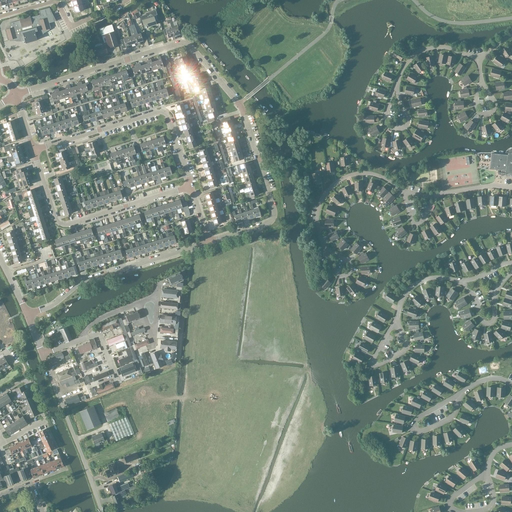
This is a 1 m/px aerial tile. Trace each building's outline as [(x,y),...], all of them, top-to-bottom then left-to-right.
[(81,4),(74,6),(75,12),(83,10),(82,5),(86,4),(85,2),(81,3),(81,4)] [(49,29),(50,29),(49,23),(56,21),(49,8),(39,11),(40,15),(30,18),(30,17),(19,19),(19,21),(10,23),(10,26),(6,29),(5,30),(8,41),(10,40),(10,41),(25,41),(26,42),(37,39),(36,38),(49,30),(49,29)] [(146,15),(141,17),(144,28),(157,24),(155,18),(158,17),(156,10),(145,13),(146,15)] [(172,23),(171,19),(169,20),(170,23),(171,28),(172,29),(175,39),(177,38),(177,36),(180,35),(179,32),(182,31),(180,24),(177,25),(176,21),(172,23)] [(133,21),(131,22),(131,24),(132,25),(132,26),(132,25),(133,29),(135,35),(138,45),(140,45),(139,42),(143,41),(141,34),(137,35),(135,28),(134,25),(133,21)] [(132,36),(129,37),(131,45),(135,44),(136,46),(138,45),(135,35),(132,26),(132,25),(129,26),(132,36)] [(175,39),(172,29),(171,28),(166,29),(163,30),(165,36),(167,35),(168,38),(172,37),(173,40),(175,39)] [(118,45),(114,32),(105,35),(108,48),(118,45)] [(123,39),(119,40),(122,49),(126,47),(126,49),(129,48),(128,46),(131,45),(129,37),(123,39)] [(95,48),(94,49),(96,55),(102,53),(102,54),(107,52),(105,45),(103,46),(103,45),(102,45),(101,44),(100,44),(97,45),(96,46),(95,47),(95,48)] [(507,47),(502,51),(503,52),(503,53),(504,54),(506,57),(508,56),(509,57),(511,56),(510,54),(511,54),(507,47)] [(401,61),(404,55),(397,51),(397,52),(395,52),(394,54),(395,55),(394,57),(397,58),(397,59),(399,59),(401,61)] [(158,60),(155,61),(157,69),(163,67),(166,66),(163,59),(161,60),(160,57),(158,58),(158,60)] [(179,65),(188,62),(187,59),(188,59),(187,57),(186,57),(177,60),(174,61),(175,64),(176,66),(179,65)] [(501,67),(504,62),(497,57),(494,62),(496,64),(498,65),(501,67)] [(152,71),(157,69),(155,61),(152,63),(151,60),(149,61),(152,71)] [(144,65),(146,72),(147,75),(153,74),(152,71),(149,61),(146,61),(147,64),(144,65)] [(179,65),(180,67),(177,68),(177,71),(180,70),(190,67),(189,64),(189,62),(188,62),(179,65)] [(419,72),(424,69),(419,62),(414,66),(416,68),(415,68),(417,69),(419,72)] [(140,74),(137,64),(135,65),(136,68),(132,69),(134,76),(140,74)] [(140,64),(137,64),(140,74),(146,72),(144,65),(140,66),(140,64)] [(465,68),(460,64),(455,72),(460,75),(462,72),(464,71),(463,70),(465,68)] [(190,67),(180,70),(181,72),(178,73),(179,75),(182,74),(191,71),(190,69),(191,68),(190,67)] [(499,78),(501,72),(492,70),(491,76),(494,76),(494,77),(496,77),(499,78)] [(126,71),(120,72),(124,85),(127,84),(126,81),(125,81),(125,79),(129,78),(126,71)] [(183,80),(190,77),(193,77),(192,76),(193,76),(192,73),(193,73),(192,71),(191,71),(182,74),(183,80)] [(124,85),(120,72),(115,74),(117,82),(121,80),(121,82),(122,86),(124,85)] [(393,76),(385,73),(383,79),(386,80),(386,81),(388,81),(390,82),(393,76)] [(117,82),(115,74),(109,76),(113,89),(115,88),(114,84),(113,85),(113,83),(117,82)] [(199,74),(193,76),(192,76),(193,77),(190,77),(190,80),(187,81),(188,83),(191,82),(200,79),(199,76),(200,76),(199,74)] [(414,83),(417,78),(410,74),(407,79),(409,80),(409,81),(411,81),(414,83)] [(113,89),(109,76),(106,77),(106,76),(105,76),(103,76),(103,77),(103,78),(105,85),(109,84),(110,86),(109,86),(110,89),(113,89)] [(471,81),(468,76),(461,80),(463,82),(462,83),(462,85),(464,85),(465,85),(468,83),(470,83),(469,82),(471,81)] [(105,85),(103,78),(97,80),(101,92),(104,91),(102,88),(101,87),(105,85)] [(188,83),(187,83),(183,85),(185,89),(189,88),(202,84),(201,81),(202,81),(201,79),(200,79),(191,82),(188,83)] [(92,84),(89,85),(91,92),(94,91),(95,94),(99,93),(101,92),(97,80),(91,82),(92,84)] [(157,87),(159,91),(160,91),(162,98),(168,96),(166,89),(161,90),(160,86),(163,85),(162,80),(156,82),(157,87)] [(496,91),(505,89),(504,81),(495,83),(496,91)] [(79,83),(82,93),(82,94),(85,93),(84,92),(88,91),(88,93),(91,92),(89,85),(86,86),(85,83),(82,84),(81,82),(79,83)] [(76,94),(82,93),(79,83),(76,83),(77,86),(74,87),(76,94)] [(203,84),(202,84),(189,88),(190,93),(200,90),(203,89),(204,89),(202,86),(203,86),(203,84)] [(70,96),(67,86),(65,87),(66,90),(62,91),(65,98),(68,97),(68,99),(71,98),(70,96)] [(70,86),(67,86),(70,96),(71,98),(73,97),(73,95),(76,94),(74,87),(70,88),(70,86)] [(199,96),(202,95),(211,92),(210,89),(211,88),(210,87),(209,87),(204,89),(203,89),(200,90),(201,93),(199,94),(199,96)] [(152,88),(153,93),(154,92),(156,100),(162,98),(160,91),(159,91),(155,92),(154,88),(152,88)] [(58,89),(56,90),(59,100),(60,103),(65,101),(65,98),(62,91),(59,92),(58,89)] [(381,97),(383,98),(385,92),(377,89),(377,90),(375,91),(375,92),(376,93),(376,95),(379,96),(379,97),(381,97)] [(59,100),(56,90),(54,91),(54,93),(51,94),(53,102),(56,101),(57,104),(60,103),(59,100)] [(145,90),(147,95),(148,94),(150,102),(156,100),(154,92),(153,93),(149,94),(148,90),(145,90)] [(144,104),(150,102),(148,94),(147,95),(143,96),(142,92),(140,92),(141,96),(142,96),(144,104)] [(136,94),(134,94),(132,95),(133,98),(134,97),(135,98),(136,98),(138,106),(144,104),(142,96),(141,96),(137,97),(136,94)] [(136,98),(135,98),(131,99),(130,95),(127,96),(129,100),(130,100),(132,107),(138,106),(136,98)] [(213,97),(203,100),(202,100),(204,105),(205,104),(214,101),(213,98),(214,98),(214,96),(213,97)] [(32,107),(33,109),(43,106),(41,100),(34,103),(35,106),(32,107)] [(103,102),(104,105),(106,109),(109,117),(115,115),(113,107),(112,107),(108,109),(106,101),(103,102)] [(120,105),(119,101),(116,102),(118,106),(119,105),(121,113),(127,111),(126,107),(128,106),(127,103),(120,105)] [(185,110),(185,109),(184,105),(188,104),(187,102),(183,103),(183,104),(176,106),(178,112),(185,110)] [(119,105),(118,106),(114,107),(113,103),(110,103),(112,107),(113,107),(115,115),(121,113),(119,105)] [(375,110),(377,111),(379,105),(371,103),(369,109),(373,110),(375,110)] [(45,112),(43,106),(33,109),(34,112),(36,111),(38,115),(45,112)] [(98,107),(100,111),(103,119),(109,117),(106,109),(102,111),(101,106),(98,107)] [(217,106),(216,106),(206,109),(207,112),(204,113),(205,115),(208,114),(218,111),(217,108),(217,106)] [(193,107),(189,108),(185,109),(185,110),(178,112),(179,118),(187,116),(187,115),(191,114),(189,110),(190,110),(193,109),(193,107)] [(92,109),(94,113),(97,121),(103,119),(100,111),(96,112),(95,108),(92,109)] [(91,123),(97,121),(94,113),(90,114),(89,110),(86,111),(88,115),(91,123)] [(218,110),(218,111),(208,114),(209,117),(207,117),(208,123),(214,121),(213,117),(219,115),(218,113),(219,112),(218,110)] [(86,111),(80,113),(79,113),(82,123),(84,123),(85,124),(91,123),(88,115),(86,111)] [(467,118),(468,118),(465,112),(458,116),(461,122),(464,120),(466,119),(467,118)] [(191,114),(187,115),(187,116),(179,118),(181,124),(189,122),(189,121),(188,117),(192,116),(193,115),(195,114),(195,113),(191,114)] [(505,121),(508,123),(511,117),(504,113),(501,119),(503,120),(504,121),(505,121)] [(68,115),(69,119),(70,118),(72,126),(79,124),(76,116),(71,118),(70,114),(68,115)] [(49,116),(50,120),(51,124),(52,124),(54,132),(60,130),(58,122),(57,122),(53,124),(51,116),(49,116)] [(62,116),(63,120),(64,120),(66,128),(72,126),(70,118),(69,119),(66,120),(64,116),(62,116)] [(43,118),(44,122),(45,126),(46,126),(48,134),(54,132),(52,124),(51,124),(47,125),(45,117),(43,118)] [(222,123),(224,128),(233,125),(232,122),(233,122),(232,120),(230,121),(229,117),(220,120),(221,124),(222,123)] [(60,130),(66,128),(64,120),(63,120),(59,122),(58,118),(56,118),(57,122),(58,122),(60,130)] [(0,126),(0,132),(8,130),(8,129),(16,127),(14,120),(6,123),(8,128),(1,130),(0,126)] [(181,124),(183,131),(191,128),(191,127),(189,123),(194,122),(193,120),(189,121),(189,122),(181,124)] [(474,127),(476,124),(471,121),(466,128),(470,132),(473,129),(474,127)] [(496,129),(498,131),(503,128),(498,121),(493,125),(494,127),(495,129),(496,129)] [(46,126),(45,126),(42,127),(40,123),(38,124),(39,128),(40,128),(42,135),(48,134),(46,126)] [(195,126),(191,127),(191,128),(183,131),(185,137),(193,134),(192,133),(191,130),(195,128),(195,126)] [(18,133),(16,127),(8,129),(8,130),(9,134),(3,136),(4,138),(10,136),(10,135),(18,133)] [(379,132),(376,127),(369,130),(372,136),(375,134),(375,135),(377,133),(379,132)] [(421,141),(424,135),(416,131),(413,136),(416,138),(417,139),(418,139),(421,141)] [(197,132),(192,133),(193,134),(185,137),(187,143),(195,140),(195,139),(193,136),(197,134),(197,132)] [(10,135),(10,136),(11,140),(7,141),(8,143),(12,142),(12,141),(19,139),(18,133),(10,135)] [(163,137),(157,139),(161,151),(163,151),(162,147),(161,146),(165,144),(166,144),(167,146),(169,145),(167,139),(164,140),(163,137)] [(199,138),(195,139),(195,140),(187,143),(189,149),(197,146),(195,142),(199,140),(199,138)] [(409,138),(404,141),(405,143),(406,145),(408,148),(410,146),(411,147),(413,147),(413,145),(413,144),(409,138)] [(161,151),(157,139),(151,141),(154,148),(158,147),(158,149),(159,152),(161,151)] [(84,149),(85,151),(97,147),(96,145),(97,144),(97,143),(97,141),(96,140),(95,140),(91,141),(91,143),(88,143),(89,148),(88,148),(87,148),(84,149)] [(154,148),(151,141),(145,143),(149,155),(152,154),(151,151),(150,151),(150,149),(154,148)] [(149,155),(145,143),(140,145),(142,152),(146,150),(147,152),(146,152),(147,156),(149,155)] [(5,152),(9,151),(10,154),(21,151),(19,145),(11,147),(11,145),(4,147),(5,152)] [(98,150),(97,147),(85,151),(86,154),(89,153),(89,152),(90,151),(92,155),(90,156),(91,160),(97,157),(96,154),(99,153),(99,151),(99,150),(98,150)] [(132,155),(136,154),(139,153),(137,148),(134,149),(133,147),(128,148),(131,161),(134,160),(133,157),(132,157),(132,155)] [(208,155),(208,154),(207,150),(211,149),(210,147),(206,148),(206,149),(198,151),(200,157),(208,155)] [(71,149),(72,152),(69,153),(65,154),(64,151),(57,153),(58,157),(55,158),(56,160),(66,157),(70,156),(73,155),(74,155),(76,154),(74,148),(71,149)] [(128,148),(122,150),(124,158),(128,156),(129,158),(128,158),(129,161),(131,161),(128,148)] [(489,169),(490,169),(506,171),(506,174),(511,174),(511,149),(510,149),(509,150),(509,151),(508,152),(508,153),(505,152),(505,153),(508,153),(508,155),(491,153),(489,169)] [(124,158),(122,150),(116,152),(120,164),(122,164),(121,160),(120,161),(120,159),(124,158)] [(23,156),(21,151),(10,154),(11,157),(7,158),(8,160),(23,156)] [(217,151),(212,153),(208,154),(208,155),(200,157),(202,163),(210,161),(210,160),(208,156),(217,153),(217,151)] [(120,164),(116,152),(110,154),(111,157),(108,158),(110,164),(113,163),(112,161),(116,160),(117,162),(116,162),(117,165),(120,164)] [(242,154),(233,157),(234,162),(243,159),(242,156),(243,155),(242,154)] [(23,156),(8,160),(9,163),(14,161),(16,167),(24,164),(23,162),(24,161),(23,156)] [(60,162),(61,165),(68,163),(66,157),(56,160),(57,162),(60,162)] [(202,163),(204,169),(212,167),(212,166),(210,162),(215,161),(214,159),(210,160),(210,161),(202,163)] [(69,166),(68,163),(61,165),(62,168),(59,169),(60,172),(70,168),(72,167),(71,165),(69,166)] [(161,165),(162,169),(163,169),(166,176),(172,174),(169,167),(164,168),(163,164),(161,165)] [(216,165),(212,166),(212,167),(204,169),(206,175),(214,173),(214,172),(212,168),(217,167),(216,165)] [(250,165),(241,168),(238,169),(239,174),(242,173),(251,170),(250,167),(251,167),(250,165)] [(135,167),(138,177),(139,176),(141,184),(147,182),(145,175),(144,175),(141,176),(139,172),(137,166),(135,167)] [(155,167),(156,171),(157,171),(160,178),(166,176),(163,169),(162,169),(158,170),(157,166),(155,167)] [(16,174),(17,179),(29,176),(27,170),(24,171),(23,168),(13,172),(14,175),(16,174)] [(149,169),(150,173),(151,173),(154,180),(160,178),(157,171),(156,171),(152,172),(151,168),(149,169)] [(10,170),(6,171),(2,172),(4,178),(8,177),(7,174),(11,173),(10,170)] [(143,171),(144,175),(145,175),(147,182),(154,180),(151,173),(150,173),(147,174),(145,170),(143,171)] [(123,182),(127,181),(129,188),(135,186),(133,178),(132,179),(128,180),(127,176),(124,177),(123,171),(120,172),(123,182)] [(218,171),(214,172),(214,173),(206,175),(208,181),(216,179),(215,178),(214,174),(218,173),(218,171)] [(135,186),(141,184),(139,176),(138,177),(134,178),(133,174),(131,174),(132,179),(133,178),(135,186)] [(53,179),(55,185),(63,183),(63,182),(61,178),(66,177),(65,175),(60,176),(61,177),(53,179)] [(31,181),(29,176),(17,179),(19,185),(17,185),(18,188),(27,186),(26,183),(31,181)] [(220,177),(215,178),(216,179),(208,181),(210,187),(218,185),(216,180),(220,179),(220,177)] [(67,181),(63,182),(63,183),(55,185),(57,191),(65,189),(65,188),(63,184),(68,183),(67,181)] [(376,185),(370,182),(370,184),(369,184),(369,186),(367,190),(373,192),(376,185)] [(256,184),(255,184),(246,187),(248,192),(257,189),(256,186),(257,186),(256,184)] [(348,186),(342,189),(343,191),(344,193),(346,196),(348,195),(348,196),(350,196),(350,194),(351,194),(348,186)] [(69,187),(65,188),(65,189),(57,191),(59,197),(67,195),(66,194),(65,190),(69,189),(69,187)] [(114,188),(111,189),(113,193),(114,193),(116,200),(122,198),(121,195),(125,194),(123,187),(119,188),(120,191),(115,192),(114,188)] [(388,192),(384,187),(382,189),(381,189),(381,191),(378,193),(383,197),(388,192)] [(25,200),(29,198),(36,195),(34,189),(27,192),(28,196),(24,198),(25,200)] [(99,190),(99,193),(101,197),(102,196),(104,204),(110,202),(108,195),(107,195),(103,196),(101,189),(99,190)] [(258,189),(257,189),(248,192),(249,195),(246,196),(246,198),(249,197),(250,200),(255,199),(254,196),(259,194),(258,191),(258,189)] [(114,193),(113,193),(109,194),(108,190),(105,191),(107,195),(108,195),(110,202),(116,200),(114,193)] [(214,198),(214,197),(213,194),(217,192),(216,190),(212,191),(212,192),(205,194),(206,201),(214,198)] [(71,193),(66,194),(67,195),(59,197),(61,203),(69,201),(68,200),(67,196),(71,195),(71,193)] [(392,200),(394,198),(394,197),(390,193),(384,200),(385,201),(384,202),(386,203),(386,202),(388,204),(391,201),(392,200)] [(93,194),(95,199),(95,198),(98,206),(104,204),(102,196),(101,197),(97,198),(96,194),(93,194)] [(38,201),(36,195),(29,198),(30,202),(26,204),(27,206),(31,205),(30,204),(38,201)] [(336,195),(332,199),(334,201),(333,201),(335,202),(338,205),(342,200),(336,195)] [(87,196),(89,201),(89,200),(92,208),(98,206),(95,198),(95,199),(91,200),(90,196),(87,196)] [(206,201),(208,207),(216,204),(216,203),(220,202),(218,196),(214,197),(214,198),(206,201)] [(79,197),(72,199),(68,200),(69,201),(61,203),(63,210),(70,207),(70,206),(69,202),(76,200),(77,204),(80,203),(79,197)] [(86,210),(92,208),(89,200),(89,201),(85,202),(84,197),(81,198),(83,203),(83,202),(86,210)] [(180,200),(174,202),(176,210),(177,210),(181,208),(182,213),(184,212),(183,207),(182,208),(180,200)] [(40,207),(38,201),(30,204),(31,205),(32,208),(28,210),(28,212),(33,211),(32,210),(40,207)] [(252,205),(251,201),(248,202),(250,206),(251,210),(252,210),(255,218),(261,216),(258,208),(253,210),(252,205)] [(176,210),(174,202),(168,204),(170,212),(171,212),(175,210),(176,215),(178,214),(177,210),(176,210)] [(222,208),(220,202),(216,203),(216,204),(208,207),(210,213),(218,210),(222,208)] [(458,212),(464,211),(461,202),(455,204),(456,207),(455,207),(457,209),(458,212)] [(170,212),(168,204),(162,206),(164,214),(165,214),(169,212),(170,216),(172,216),(171,212),(170,212)] [(74,205),(70,206),(70,207),(63,210),(65,216),(73,213),(71,208),(75,207),(74,205)] [(164,214),(162,206),(156,208),(158,216),(159,215),(163,214),(164,218),(166,218),(165,214),(164,214)] [(328,206),(326,212),(329,213),(329,214),(331,214),(334,215),(337,210),(328,206)] [(390,210),(393,215),(396,213),(398,213),(398,212),(400,211),(396,206),(390,210)] [(42,213),(40,207),(32,210),(33,211),(34,214),(30,216),(30,218),(34,216),(42,213)] [(244,208),(245,212),(246,212),(248,220),(255,218),(252,210),(251,210),(247,211),(246,207),(244,208)] [(447,213),(448,216),(454,215),(452,207),(446,209),(447,211),(447,213)] [(158,216),(156,208),(150,210),(152,218),(153,217),(157,216),(158,220),(160,220),(159,215),(158,216)] [(224,214),(222,208),(218,210),(210,213),(212,219),(220,216),(219,215),(224,214)] [(238,210),(239,214),(240,214),(242,221),(248,220),(246,212),(245,212),(241,213),(240,209),(238,210)] [(152,218),(150,210),(143,212),(146,220),(151,218),(152,222),(154,221),(153,217),(152,218)] [(236,223),(242,221),(240,214),(239,214),(235,215),(234,211),(232,212),(233,216),(234,216),(236,223)] [(44,219),(42,213),(34,216),(36,220),(32,222),(32,224),(36,223),(36,222),(44,219)] [(224,216),(224,214),(219,215),(220,216),(212,219),(214,225),(221,223),(220,218),(224,216)] [(439,221),(441,224),(446,221),(442,214),(437,218),(438,219),(439,221)] [(139,215),(133,217),(135,224),(136,224),(140,223),(141,227),(143,226),(142,222),(141,222),(139,215)] [(135,224),(133,217),(127,219),(129,226),(130,226),(134,225),(135,229),(137,228),(136,224),(135,224)] [(402,223),(400,217),(392,220),(394,226),(398,224),(398,225),(400,224),(402,223)] [(46,225),(44,219),(36,222),(36,223),(38,226),(33,228),(34,230),(38,229),(38,228),(46,225)] [(127,219),(121,221),(123,228),(124,228),(128,227),(130,235),(132,234),(130,226),(129,226),(127,219)] [(179,230),(183,229),(183,228),(190,226),(189,220),(181,222),(182,227),(178,228),(179,230)] [(8,221),(0,225),(0,227),(1,230),(11,225),(8,221)] [(123,228),(121,221),(115,223),(117,230),(118,230),(122,229),(123,233),(122,233),(123,237),(124,237),(125,237),(127,237),(124,228),(123,228)] [(115,223),(108,225),(111,232),(112,232),(116,231),(117,235),(119,234),(118,230),(117,230),(115,223)] [(436,235),(441,231),(436,224),(431,227),(433,230),(433,232),(434,232),(436,235)] [(48,232),(46,225),(38,228),(38,229),(40,232),(35,234),(36,236),(40,235),(40,234),(48,232)] [(111,232),(108,225),(102,226),(105,234),(106,234),(110,233),(111,237),(113,236),(112,232),(111,232)] [(105,234),(102,226),(96,228),(99,236),(104,234),(105,239),(107,238),(106,234),(105,234)] [(192,232),(190,226),(183,228),(183,229),(184,233),(180,234),(181,236),(185,235),(185,234),(192,232)] [(404,234),(406,232),(402,227),(396,232),(397,233),(396,235),(398,236),(398,235),(400,237),(403,235),(404,234)] [(6,233),(7,239),(15,236),(19,234),(18,231),(17,228),(13,230),(6,233)] [(91,228),(85,230),(87,238),(88,238),(92,237),(93,241),(95,240),(94,236),(93,236),(91,228)] [(87,238),(85,230),(79,232),(81,240),(82,240),(86,239),(87,243),(89,242),(88,238),(87,238)] [(428,230),(422,232),(423,234),(423,236),(424,236),(426,240),(431,237),(428,230)] [(50,238),(48,232),(40,234),(40,235),(42,239),(37,240),(38,242),(42,241),(42,240),(50,238)] [(81,240),(79,232),(73,234),(75,242),(76,242),(80,241),(81,245),(83,244),(82,240),(81,240)] [(329,235),(331,241),(333,240),(335,239),(339,237),(336,232),(329,235)] [(165,234),(167,238),(168,237),(170,245),(176,243),(174,236),(169,237),(168,233),(165,234)] [(19,234),(15,236),(7,239),(9,245),(17,242),(16,238),(20,237),(19,234)] [(74,242),(75,246),(76,250),(78,249),(76,242),(75,242),(73,234),(67,236),(69,244),(70,244),(74,242)] [(415,238),(416,236),(410,234),(407,241),(413,243),(414,240),(415,240),(415,238)] [(159,235),(161,240),(162,239),(164,247),(170,245),(168,237),(167,238),(163,239),(162,235),(159,235)] [(67,236),(61,238),(63,246),(64,246),(68,244),(69,248),(71,248),(70,244),(69,244),(67,236)] [(153,237),(155,242),(156,241),(158,249),(164,247),(162,239),(161,240),(157,241),(156,237),(153,237)] [(63,246),(61,238),(55,240),(57,248),(62,246),(63,250),(65,250),(64,246),(63,246)] [(147,239),(149,243),(152,251),(158,249),(156,241),(155,242),(151,243),(150,239),(147,239)] [(21,240),(17,242),(9,245),(11,251),(19,249),(19,248),(17,244),(22,243),(21,240)] [(141,241),(143,245),(146,253),(152,251),(149,243),(145,245),(143,240),(141,241)] [(338,246),(343,250),(344,248),(346,247),(345,247),(348,244),(343,240),(338,246)] [(135,243),(137,247),(140,255),(146,253),(143,245),(139,246),(138,242),(135,243)] [(352,250),(356,254),(358,252),(359,251),(359,250),(361,248),(360,246),(360,245),(359,243),(358,244),(357,244),(352,250)] [(129,245),(131,249),(134,256),(140,255),(137,247),(133,248),(131,244),(129,245)] [(25,245),(23,246),(19,248),(19,249),(11,251),(13,257),(21,255),(20,254),(19,250),(26,248),(25,245)] [(128,258),(134,256),(131,249),(127,250),(125,246),(123,247),(125,251),(128,258)] [(497,248),(500,256),(506,254),(504,251),(504,249),(503,246),(497,248)] [(112,248),(113,252),(114,252),(116,259),(122,257),(120,250),(115,251),(114,247),(112,248)] [(108,249),(106,250),(107,254),(108,253),(110,261),(116,259),(114,252),(113,252),(109,253),(108,249)] [(107,254),(106,250),(100,251),(101,256),(102,255),(104,263),(110,261),(108,253),(107,254)] [(488,253),(491,260),(497,257),(496,255),(496,253),(495,253),(493,250),(488,253)] [(96,257),(95,257),(91,259),(88,251),(86,251),(88,255),(89,259),(90,259),(92,267),(98,265),(96,257)] [(101,256),(100,251),(94,253),(95,257),(96,257),(98,265),(104,263),(102,255),(101,256)] [(21,255),(13,257),(15,263),(23,261),(21,256),(25,255),(25,252),(20,254),(21,255)] [(478,257),(483,263),(488,260),(487,258),(486,256),(484,253),(478,257)] [(366,254),(359,258),(362,263),(364,262),(366,262),(366,261),(369,259),(368,257),(369,257),(368,255),(366,255),(366,254)] [(86,268),(92,267),(90,259),(89,259),(88,255),(81,257),(83,261),(86,268)] [(80,270),(86,268),(83,261),(81,257),(75,259),(77,263),(78,263),(80,270)] [(471,261),(473,264),(473,265),(474,266),(476,269),(482,265),(477,258),(476,258),(474,257),(472,260),(472,261),(471,261)] [(449,264),(451,267),(450,268),(451,269),(452,272),(458,270),(455,262),(453,261),(450,263),(451,263),(449,264)] [(461,264),(463,267),(463,268),(464,269),(466,272),(471,269),(467,261),(461,264)] [(65,265),(66,269),(67,269),(70,276),(76,274),(73,267),(69,268),(67,264),(65,265)] [(59,267),(60,271),(61,270),(64,278),(70,276),(67,269),(66,269),(63,270),(61,266),(59,267)] [(58,280),(64,278),(61,270),(60,271),(56,272),(55,268),(53,269),(54,273),(55,272),(58,280)] [(54,273),(50,274),(49,270),(47,270),(48,274),(49,274),(52,282),(58,280),(55,272),(54,273)] [(35,274),(36,278),(37,278),(39,286),(45,284),(43,276),(42,276),(41,272),(37,273),(35,274)] [(41,272),(42,276),(43,276),(45,284),(52,282),(49,274),(48,274),(44,276),(43,272),(41,272)] [(169,276),(171,281),(183,277),(181,272),(169,276)] [(29,276),(30,280),(31,280),(33,287),(39,286),(37,278),(36,278),(32,279),(31,275),(29,276)] [(27,289),(33,287),(31,280),(30,280),(26,281),(25,277),(23,278),(24,282),(25,282),(27,289)] [(359,277),(356,282),(358,283),(360,285),(360,284),(364,286),(366,281),(359,277)] [(331,283),(326,279),(321,285),(325,289),(328,286),(328,287),(329,285),(330,283),(331,283)] [(356,291),(357,291),(352,284),(347,288),(349,290),(349,292),(350,292),(352,295),(354,293),(355,294),(357,293),(356,291)] [(162,296),(178,296),(178,288),(162,287),(162,296)] [(425,295),(426,299),(427,299),(431,299),(431,297),(432,297),(429,288),(423,290),(424,294),(424,295),(425,295)] [(451,299),(452,300),(457,292),(452,289),(450,292),(449,293),(447,296),(448,297),(450,300),(451,299)] [(386,297),(385,298),(388,300),(388,301),(390,301),(393,303),(396,298),(388,293),(388,294),(386,293),(385,297),(386,297)] [(416,304),(419,307),(420,306),(423,305),(422,303),(423,302),(416,296),(412,301),(415,303),(415,305),(416,304)] [(459,301),(457,302),(456,303),(456,304),(457,307),(459,307),(459,308),(467,303),(464,298),(461,300),(459,300),(459,301)] [(503,305),(505,305),(506,307),(507,306),(510,307),(511,302),(511,301),(505,299),(503,305)] [(160,308),(178,308),(178,300),(161,300),(160,308)] [(125,312),(128,321),(141,316),(138,308),(125,312)] [(407,314),(410,316),(412,317),(412,316),(416,317),(416,316),(419,314),(417,312),(418,312),(409,309),(407,314)] [(462,318),(463,318),(471,316),(469,310),(466,311),(464,311),(461,312),(461,314),(460,317),(462,318)] [(377,316),(376,317),(379,319),(379,320),(381,320),(384,322),(387,317),(380,312),(379,313),(377,312),(377,316)] [(160,321),(175,321),(175,327),(179,327),(179,319),(178,319),(178,313),(160,313),(160,321)] [(110,326),(111,328),(121,324),(120,320),(122,319),(121,315),(101,323),(103,329),(110,326)] [(0,334),(0,335),(2,338),(11,333),(6,320),(0,322),(0,334)] [(467,331),(474,325),(470,321),(467,323),(466,323),(466,324),(463,326),(464,327),(463,327),(464,331),(466,330),(467,331)] [(371,327),(370,328),(373,330),(375,331),(378,332),(381,327),(373,322),(373,323),(371,323),(370,327),(371,327)] [(501,328),(504,329),(506,330),(506,329),(510,330),(510,329),(511,329),(511,327),(511,325),(511,324),(503,322),(501,328)] [(139,324),(135,326),(136,328),(131,330),(133,334),(146,329),(145,325),(140,327),(139,324)] [(71,340),(69,335),(67,330),(66,328),(61,330),(62,333),(59,334),(61,338),(64,337),(66,342),(71,340)] [(477,340),(478,340),(481,332),(475,329),(474,332),(473,334),(472,338),(473,338),(473,339),(476,341),(477,340)] [(494,333),(496,335),(497,337),(498,337),(500,340),(501,339),(502,339),(505,338),(504,336),(505,335),(499,329),(494,333)] [(123,332),(107,337),(109,344),(126,338),(123,332)] [(365,337),(364,338),(368,340),(367,341),(369,341),(372,342),(375,337),(367,333),(365,333),(365,337)] [(418,340),(420,340),(424,339),(424,338),(425,334),(423,334),(422,333),(414,335),(415,341),(418,340)] [(486,343),(488,343),(491,344),(492,342),(493,341),(491,333),(484,334),(485,337),(485,339),(486,339),(486,343)] [(90,338),(90,339),(78,344),(81,352),(98,345),(95,336),(90,338)] [(149,337),(135,341),(137,347),(151,342),(149,337)] [(165,346),(164,348),(176,349),(177,339),(161,338),(160,346),(165,346)] [(359,347),(359,348),(362,350),(362,351),(364,351),(366,353),(369,347),(362,343),(361,344),(359,344),(359,347)] [(49,354),(51,360),(65,355),(66,358),(71,356),(70,352),(65,354),(64,352),(72,349),(71,345),(62,348),(62,350),(49,354)] [(164,358),(162,352),(159,352),(158,349),(151,352),(156,366),(164,364),(162,359),(164,358)] [(147,367),(150,366),(145,351),(142,352),(144,356),(140,358),(143,365),(146,364),(147,367)] [(119,357),(123,370),(137,367),(133,353),(119,357)] [(353,358),(353,359),(356,361),(358,362),(361,363),(364,358),(356,354),(355,354),(353,354),(353,358)] [(410,360),(413,361),(414,363),(415,362),(418,364),(419,363),(422,360),(420,359),(421,358),(413,354),(410,360)] [(4,357),(0,359),(0,361),(4,368),(9,365),(4,357)] [(403,368),(405,371),(406,371),(410,371),(410,369),(411,369),(407,361),(401,363),(403,366),(403,368)] [(94,378),(110,375),(109,370),(93,373),(94,378)] [(459,372),(458,373),(456,372),(456,376),(455,377),(458,379),(458,380),(460,380),(463,382),(466,377),(459,372)] [(447,379),(446,380),(444,379),(444,383),(443,384),(446,386),(446,387),(448,387),(451,389),(454,384),(447,379)] [(97,391),(115,386),(114,380),(105,383),(105,380),(99,382),(100,385),(96,387),(97,391)] [(18,394),(20,393),(26,390),(25,390),(23,385),(12,390),(12,392),(16,391),(18,394)] [(435,385),(435,386),(433,386),(432,389),(433,390),(432,390),(435,392),(435,393),(437,393),(440,395),(443,390),(435,385)] [(18,399),(30,394),(28,389),(25,390),(26,390),(20,393),(21,396),(17,398),(18,399)] [(424,391),(424,392),(422,392),(421,395),(422,396),(421,397),(424,398),(424,399),(426,399),(429,401),(432,396),(424,391)] [(483,401),(483,399),(484,399),(480,391),(475,393),(476,396),(476,398),(478,401),(479,401),(483,401)] [(7,393),(2,396),(9,407),(10,406),(8,403),(11,401),(7,393)] [(74,397),(73,394),(66,396),(68,403),(87,397),(85,393),(74,397)] [(30,394),(18,399),(19,401),(23,400),(24,403),(32,399),(30,394)] [(9,407),(2,396),(0,397),(0,403),(2,406),(5,405),(7,408),(9,407)] [(414,398),(413,399),(411,399),(411,403),(412,403),(411,404),(414,405),(414,406),(416,406),(420,408),(422,402),(414,398)] [(22,408),(22,410),(34,404),(32,399),(24,403),(25,406),(22,408)] [(475,408),(474,406),(475,406),(468,400),(464,405),(467,407),(468,409),(468,408),(471,411),(472,410),(475,408)] [(36,409),(34,404),(22,410),(23,411),(27,410),(28,413),(36,409)] [(79,412),(87,430),(101,424),(94,406),(79,412)] [(404,406),(403,407),(401,407),(402,411),(402,412),(405,413),(405,414),(407,414),(411,415),(412,409),(404,406)] [(39,414),(36,409),(28,413),(30,416),(26,418),(27,420),(39,414)] [(108,421),(119,417),(116,409),(105,414),(108,421)] [(18,415),(16,416),(23,427),(27,424),(23,417),(20,419),(18,415)] [(396,415),(396,416),(394,416),(394,420),(395,420),(394,421),(398,422),(398,423),(400,422),(403,423),(405,417),(396,415)] [(471,421),(470,419),(470,418),(462,415),(459,421),(463,422),(464,423),(465,423),(468,424),(468,423),(469,423),(471,421)] [(23,427),(16,416),(14,417),(16,421),(13,422),(18,430),(23,427)] [(134,434),(127,417),(109,424),(116,441),(134,434)] [(8,421),(7,422),(13,433),(18,430),(13,422),(10,424),(8,421)] [(13,433),(7,422),(5,423),(7,426),(4,428),(9,435),(13,433)] [(457,434),(460,437),(460,436),(461,436),(464,435),(463,433),(464,433),(458,426),(453,430),(456,433),(456,435),(457,434)] [(38,432),(40,437),(49,434),(46,429),(38,432)] [(106,437),(104,431),(101,432),(101,433),(92,437),(95,444),(104,441),(103,438),(106,437)] [(451,444),(451,441),(452,441),(450,432),(444,434),(445,437),(445,439),(446,443),(447,442),(447,443),(451,444)] [(51,439),(49,434),(40,437),(42,442),(51,439)] [(403,449),(404,448),(405,448),(408,439),(403,437),(401,441),(400,442),(401,442),(399,446),(401,446),(400,447),(403,449)] [(28,438),(23,440),(27,449),(32,446),(28,438)] [(53,444),(51,439),(42,442),(45,447),(53,444)] [(27,449),(23,440),(18,443),(22,451),(27,449)] [(22,451),(18,443),(13,445),(17,453),(22,451)] [(55,449),(53,444),(45,447),(47,452),(55,449)] [(17,453),(13,445),(8,447),(12,455),(17,453)] [(136,452),(124,457),(126,463),(138,458),(136,452)] [(57,456),(58,459),(55,460),(58,469),(64,467),(59,455),(57,456)] [(46,461),(47,463),(45,464),(48,472),(53,470),(50,462),(49,460),(46,461)] [(53,470),(58,469),(55,460),(50,462),(53,470)] [(474,461),(472,460),(470,463),(469,464),(471,467),(472,468),(474,471),(479,468),(475,460),(474,461)] [(511,466),(504,461),(500,465),(503,467),(503,469),(504,469),(507,471),(508,470),(511,469),(510,467),(511,466)] [(105,471),(106,474),(108,478),(120,473),(117,466),(116,466),(114,463),(107,465),(109,469),(105,471)] [(21,470),(25,479),(29,478),(27,472),(29,471),(27,464),(24,466),(21,468),(21,470)] [(45,464),(40,466),(43,474),(48,472),(45,464)] [(43,474),(40,466),(35,468),(38,476),(43,474)] [(25,479),(21,470),(19,471),(18,468),(14,469),(16,476),(19,475),(21,481),(25,479)] [(38,476),(35,468),(30,470),(33,478),(38,476)] [(16,476),(14,469),(9,471),(10,474),(8,475),(12,484),(16,483),(14,477),(16,476)] [(460,469),(458,469),(457,472),(458,472),(457,473),(460,476),(459,476),(461,477),(464,479),(468,475),(461,469),(460,469)] [(131,472),(117,477),(119,482),(137,475),(135,471),(131,472)] [(507,476),(506,475),(506,474),(497,471),(495,477),(499,478),(500,479),(504,480),(504,479),(505,479),(507,476)] [(8,486),(12,484),(8,475),(4,476),(3,473),(0,474),(2,479),(3,481),(6,480),(8,486)] [(449,477),(449,478),(447,477),(446,481),(446,482),(448,484),(448,485),(450,485),(453,487),(457,482),(449,477)] [(112,495),(117,493),(126,489),(125,486),(122,487),(121,486),(117,487),(116,483),(108,486),(112,495)] [(439,484),(438,485),(436,485),(436,489),(436,490),(439,492),(441,493),(444,494),(447,489),(439,484)] [(121,497),(122,497),(122,498),(127,497),(126,495),(127,495),(127,494),(130,493),(128,488),(126,489),(117,493),(118,494),(112,497),(116,505),(123,502),(121,497)] [(429,493),(429,494),(427,494),(427,498),(428,498),(427,499),(431,500),(431,501),(433,501),(436,502),(438,496),(429,493)]
